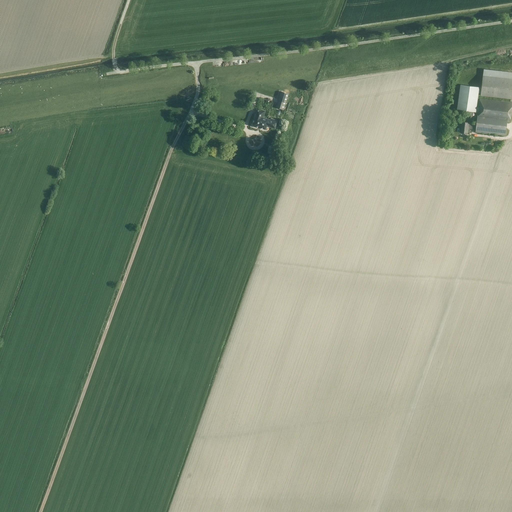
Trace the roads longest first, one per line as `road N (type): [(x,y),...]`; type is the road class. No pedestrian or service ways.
road 1 (track): [(40,511),(190,111)]
road 2 (unclassified): [(190,111),(196,62),(511,21)]
